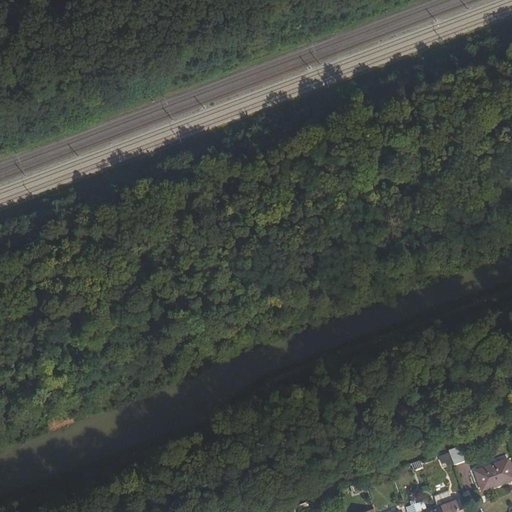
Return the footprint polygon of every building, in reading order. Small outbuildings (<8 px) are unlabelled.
[(467,460),(461,446),(449,450),(455,465),(467,460)] [(475,472),(482,491),(511,479),(511,473),(507,460),(475,472)] [(410,463),(412,471),(421,469),(420,461),(410,463)] [(372,488),(369,480),(363,482),(366,490),(372,488)] [(448,491),(433,495),(435,504),(451,501),(448,491)] [(337,498),(335,493),(307,503),(309,509),(323,504),(337,498)] [(470,511),(465,496),(437,506),(438,511),(470,511)] [(297,511),(308,508),(306,503),(295,506),(297,511)] [(438,511),(437,506),(425,511),(422,503),(406,509),(406,511),(438,511)]
